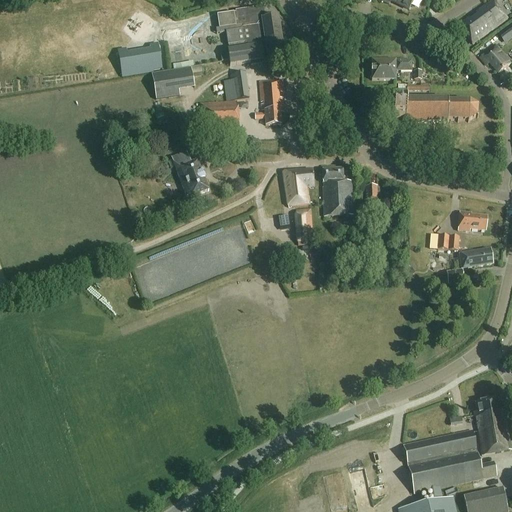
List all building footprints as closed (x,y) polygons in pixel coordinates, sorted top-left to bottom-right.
[(376,0),(389,5),(390,3),(408,11),(413,0),(376,0)] [(494,2),(496,0),(494,0),(476,14),(478,17),(471,21),(469,19),(456,29),(459,27),(472,46),(508,20),(494,2)] [(220,53),(221,63),(229,62),(229,67),(250,64),(251,67),(268,64),(284,62),(277,18),(265,20),(263,8),(235,13),(235,14),(217,17),(219,30),(216,30),(216,35),(226,34),(228,52),(220,53)] [(511,25),(498,36),(504,44),(511,38),(511,25)] [(126,50),(118,51),(122,78),(151,73),(152,73),(151,73),(153,72),(157,71),(161,70),(161,66),(160,64),(157,45),(155,45),(149,46),(150,50),(140,52),(126,54),(126,52),(126,50)] [(511,65),(494,47),(480,59),(486,66),(489,63),(499,75),(511,65)] [(411,72),(411,62),(371,62),(371,82),(395,82),(395,73),(411,72)] [(191,69),(152,76),(156,102),(180,98),(179,93),(194,90),(191,69)] [(225,89),(226,102),(248,100),(246,75),(230,76),(230,82),(223,82),(223,84),(221,84),(221,89),(225,89)] [(282,94),(281,82),(259,83),(260,104),(263,103),(263,105),(260,106),(261,112),(264,112),(264,115),(255,116),(255,121),(265,120),(265,127),(281,126),(280,114),(283,113),(282,99),(279,100),(279,94),(282,94)] [(236,102),(226,103),(200,105),(202,134),(238,131),(236,102)] [(448,102),(406,102),(406,106),(393,106),(392,120),(406,121),(406,124),(430,124),(447,124),(448,124),(448,122),(457,122),(457,124),(459,124),(459,122),(467,122),(467,124),(469,124),(469,122),(475,118),(477,119),(478,118),(476,117),(477,109),(478,108),(478,107),(476,108),(469,104),(469,102),(468,102),(468,104),(459,104),(459,102),(457,102),(457,104),(449,104),(449,102),(448,102)] [(162,114),(155,117),(158,124),(166,121),(162,114)] [(191,165),(186,153),(171,159),(186,199),(190,197),(191,199),(209,192),(197,163),(191,165)] [(343,183),(342,171),(322,171),(324,219),(353,217),(351,183),(343,183)] [(314,187),(312,172),(283,174),(288,209),(310,206),(308,188),(314,187)] [(378,187),(365,188),(366,204),(379,204),(378,187)] [(313,247),(311,211),(295,212),(297,247),(313,247)] [(485,233),(487,218),(471,217),(471,215),(459,214),(457,232),(470,233),(470,232),(485,233)] [(284,218),(278,219),(280,229),(286,228),(289,227),(287,218),(284,218)] [(438,238),(438,252),(459,253),(459,239),(438,238)] [(492,266),(490,251),(459,256),(461,271),(492,266)] [(439,255),(438,264),(447,265),(447,256),(439,255)] [(405,274),(409,279),(415,274),(410,269),(405,274)] [(462,272),(446,274),(447,285),(463,283),(462,272)] [(496,414),(493,401),(475,405),(476,414),(475,414),(476,420),(475,420),(482,458),(511,453),(504,413),(496,414)] [(453,426),(466,424),(465,416),(452,418),(453,426)] [(482,481),(472,432),(403,448),(413,496),(482,481)] [(479,466),(483,481),(497,477),(493,463),(479,466)] [(507,511),(503,489),(463,498),(466,511),(507,511)] [(398,511),(454,511),(451,499),(443,501),(440,491),(431,493),(434,503),(398,511)]
